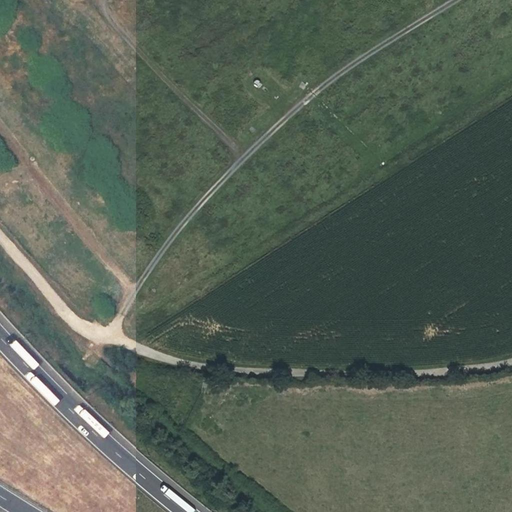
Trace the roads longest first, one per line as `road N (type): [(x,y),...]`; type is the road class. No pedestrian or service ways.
road 1 (track): [(109,339),(169,241),(242,157),(296,105),(454,0)]
road 2 (track): [(511,365),(357,377),(206,369),(76,324)]
road 3 (motorway): [(187,511),(0,336)]
road 4 (track): [(242,157),(106,13),(106,0)]
